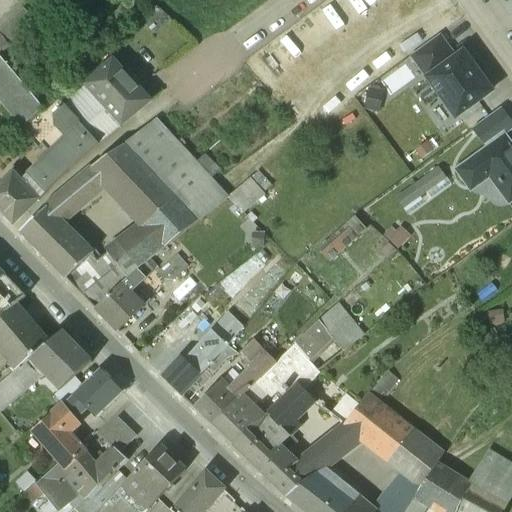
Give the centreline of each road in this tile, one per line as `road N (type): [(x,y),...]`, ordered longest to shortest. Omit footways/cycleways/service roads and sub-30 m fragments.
road 1 (secondary): [(273,511),(0,238)]
road 2 (track): [(179,85),(0,237)]
road 3 (residential): [(296,0),(179,85)]
